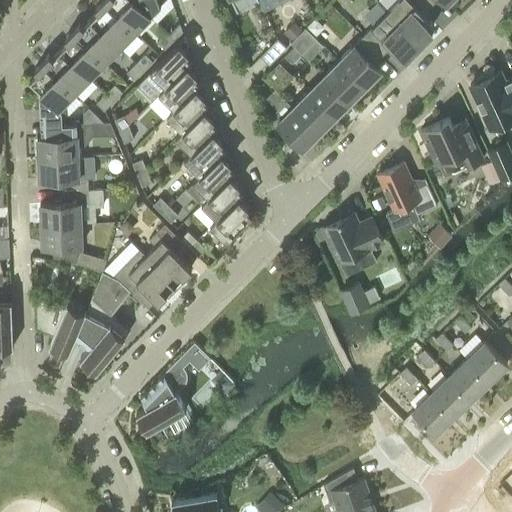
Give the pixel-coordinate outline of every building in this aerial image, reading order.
[(120,46),(135,30),(103,0),(101,0),(95,7),(99,10),(91,18),(120,46)] [(103,0),(135,30),(150,15),(134,0),(103,0)] [(134,0),(150,15),(162,3),(161,2),(160,3),(159,0),(134,0)] [(432,4),(428,0),(398,0),(388,10),(417,40),(434,23),(424,13),(432,4)] [(417,40),(388,10),(363,36),(382,54),(390,46),(401,57),(417,40)] [(174,39),(180,34),(173,17),(163,27),(167,31),(167,32),(174,39)] [(80,22),(72,30),(104,61),(120,46),(91,18),(83,25),(80,22)] [(293,41),(304,30),(294,21),(283,32),(293,41)] [(306,28),(296,38),(305,47),(315,36),(306,28)] [(61,48),(89,76),(104,61),(72,30),(65,37),(68,41),(61,48)] [(166,48),(174,39),(167,32),(157,41),(166,48)] [(382,54),(363,36),(339,60),(365,85),(380,70),(373,63),(382,54)] [(260,55),(270,64),(287,46),(278,37),(260,55)] [(152,100),(159,93),(188,65),(192,61),(184,54),(187,51),(178,42),(136,85),(137,86),(140,82),(154,96),(151,99),(152,100)] [(301,53),(294,46),(285,55),(292,62),(301,53)] [(74,92),(89,76),(61,48),(53,56),(50,53),(42,60),(74,92)] [(146,53),(136,62),(144,70),(153,61),(146,53)] [(254,78),(268,63),(261,56),(247,72),(254,78)] [(62,109),(59,107),(74,92),(42,60),(35,68),(38,71),(30,80),(40,89),(41,112),(41,124),(62,123),(62,109)] [(339,60),(324,75),(349,101),(365,85),(339,60)] [(135,79),(144,70),(136,62),(127,71),(135,79)] [(159,93),(174,108),(175,108),(196,87),(197,87),(201,83),(193,76),(196,73),(188,65),(159,93)] [(264,77),(271,84),(280,75),(273,67),(264,77)] [(477,77),(475,82),(470,84),(490,127),(511,117),(511,77),(499,83),(494,73),(490,75),(485,73),(477,77)] [(349,101),(324,75),(308,90),(334,116),(349,101)] [(115,84),(106,93),(114,101),(123,91),(115,84)] [(175,108),(174,108),(167,115),(183,130),(205,109),(209,105),(202,98),(204,95),(197,87),(196,87),(175,108)] [(334,116),(308,90),(293,106),(319,131),(334,116)] [(105,110),(114,101),(106,93),(97,102),(105,110)] [(303,147),(319,131),(293,106),(278,121),(270,112),(266,116),(282,147),(288,140),(295,146),(299,143),(303,147)] [(84,122),(104,121),(89,107),(83,113),(84,122)] [(183,130),(176,137),(191,152),(192,152),(213,131),(214,131),(218,127),(210,120),(213,117),(205,109),(183,130)] [(116,118),(120,130),(130,126),(125,115),(116,118)] [(445,175),(484,157),(469,123),(455,130),(449,117),(421,130),(436,163),(438,161),(445,175)] [(79,156),(78,145),(85,145),(94,135),(116,135),(110,121),(104,121),(84,122),(62,123),(41,124),(42,136),(38,136),(39,157),(79,156)] [(135,138),(130,126),(120,130),(125,142),(135,138)] [(222,153),(226,149),(219,142),(221,139),(214,131),(213,131),(192,152),(191,152),(184,159),(200,174),(200,175),(222,153)] [(501,176),(511,171),(511,151),(507,140),(489,149),(501,176)] [(193,181),(194,181),(187,188),(201,203),(208,196),(209,196),(230,175),(231,175),(235,171),(227,164),(230,161),(222,153),(200,175),(200,174),(193,181)] [(61,178),(61,190),(89,189),(88,176),(80,176),(79,156),(39,157),(39,179),(61,178)] [(133,162),(138,174),(148,170),(143,158),(133,162)] [(417,214),(437,204),(427,182),(416,187),(404,161),(377,173),(394,210),(411,202),(417,214)] [(152,181),(148,170),(138,174),(143,185),(152,181)] [(209,196),(208,196),(201,203),(217,218),(239,197),(243,193),(236,186),(239,183),(231,175),(230,175),(209,196)] [(103,188),(94,188),(95,206),(104,206),(103,188)] [(89,189),(61,190),(62,202),(40,203),(41,224),(81,222),(81,202),(89,202),(89,189)] [(154,204),(162,213),(170,205),(161,196),(154,204)] [(376,210),(386,206),(381,196),(371,201),(376,210)] [(217,218),(210,225),(226,241),(252,215),(244,208),(247,205),(239,197),(217,218)] [(179,214),(170,205),(162,213),(172,222),(179,214)] [(375,261),(369,247),(383,240),(372,216),(359,222),(354,211),(324,225),(346,274),(375,261)] [(135,228),(127,220),(120,228),(128,235),(135,228)] [(81,222),(41,224),(42,246),(82,244),(81,222)] [(439,222),(428,234),(441,246),(452,233),(439,222)] [(146,254),(178,286),(187,277),(184,274),(192,267),(176,251),(184,242),(180,238),(165,223),(149,238),(155,244),(146,254)] [(189,247),(197,239),(188,230),(180,238),(184,242),(189,247)] [(206,248),(197,239),(189,247),(198,256),(206,248)] [(178,286),(146,254),(140,248),(114,274),(134,293),(142,284),(159,300),(166,293),(169,295),(178,286)] [(103,270),(106,259),(81,250),(77,262),(103,270)] [(396,264),(384,270),(391,285),(404,280),(396,264)] [(511,292),(511,283),(505,276),(498,283),(510,295),(511,292)] [(359,279),(340,287),(350,310),(380,296),(374,284),(363,289),(359,279)] [(54,333),(49,344),(68,353),(75,337),(86,310),(67,302),(65,307),(36,295),(37,326),(38,326),(54,333)] [(88,348),(80,358),(96,371),(126,336),(125,335),(130,330),(91,298),(86,310),(75,337),(88,348)] [(0,346),(13,346),(12,300),(0,300),(0,346)] [(463,316),(461,314),(454,321),(466,332),(473,326),(469,322),(476,316),(469,310),(463,316)] [(454,343),(443,331),(436,338),(447,350),(454,343)] [(147,406),(136,412),(146,431),(186,407),(176,390),(181,387),(184,385),(185,382),(187,380),(187,377),(187,373),(186,370),(185,367),(184,366),(190,359),(199,369),(211,356),(195,340),(140,395),(141,395),(147,406)] [(489,380),(507,363),(485,340),(467,357),(489,380)] [(429,367),(436,360),(425,349),(418,355),(429,367)] [(489,380),(467,357),(449,375),(471,398),(489,380)] [(408,366),(407,367),(401,373),(411,384),(418,377),(408,366)] [(233,385),(235,383),(230,378),(221,369),(212,378),(226,392),(233,385)] [(449,375),(431,392),(453,415),(471,398),(449,375)] [(413,409),(435,432),(453,415),(431,392),(413,409)] [(375,511),(363,477),(358,479),(353,466),(324,483),(330,500),(336,498),(340,511),(375,511)] [(262,511),(275,511),(284,503),(270,490),(256,506),(262,511)] [(172,500),(173,511),(220,511),(217,492),(172,500)]
